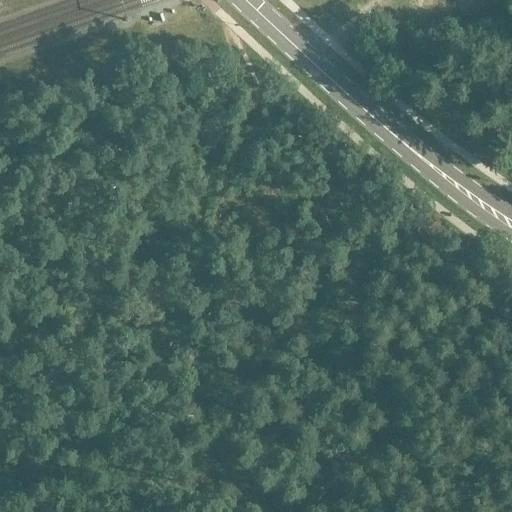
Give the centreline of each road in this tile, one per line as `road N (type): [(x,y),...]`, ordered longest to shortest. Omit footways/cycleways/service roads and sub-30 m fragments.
road 1 (track): [(251,44),(123,55),(0,96)]
road 2 (primary): [(244,0),(413,153)]
road 3 (primary): [(413,153),(416,164),(511,236)]
road 4 (track): [(390,0),(441,22),(511,20)]
